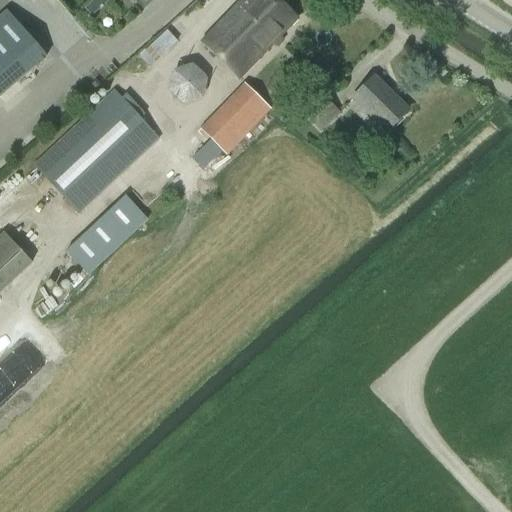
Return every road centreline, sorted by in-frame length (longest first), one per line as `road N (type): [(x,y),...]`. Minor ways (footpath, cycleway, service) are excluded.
road 1 (unknown): [(162,0),(5,135)]
road 2 (unclassified): [(511,87),(359,0)]
